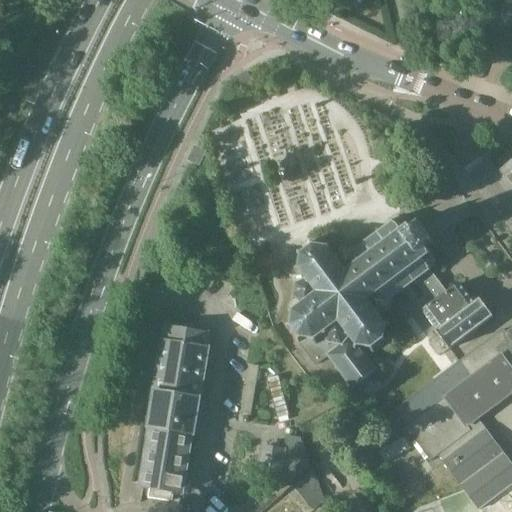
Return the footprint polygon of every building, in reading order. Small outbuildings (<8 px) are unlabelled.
[(252,82),(247,73),(233,81),(239,90),(252,82)] [(190,156),(188,160),(199,166),(206,152),(205,151),(204,152),(195,148),(191,157),(190,156)] [(511,163),(502,171),(511,184),(511,163)] [(417,285),(419,284),(432,274),(432,273),(433,272),(431,270),(433,269),(432,267),(436,267),(436,266),(434,265),(434,261),(438,261),(438,259),(436,259),(431,253),(433,252),(432,250),(430,252),(427,248),(431,245),(432,246),(434,244),(433,243),(435,242),(433,239),(432,240),(423,229),(424,228),(422,225),(421,227),(420,225),(418,227),(419,228),(414,232),(411,227),(413,226),(411,224),(409,225),(407,223),(406,224),(403,221),(404,218),(401,218),(401,221),(399,221),(398,218),(396,218),(396,221),(394,223),(391,220),(389,221),(391,224),(381,232),(378,228),(376,230),(379,234),(367,243),(364,239),(362,241),(365,244),(356,252),(354,250),(353,251),(353,252),(344,250),(343,247),(341,248),(342,251),(335,257),(329,248),(330,244),(328,243),(327,248),(315,245),(314,242),(311,242),(312,245),(309,244),(309,243),(307,244),(308,246),(302,249),(301,247),(300,249),(301,250),(301,253),(298,251),(297,253),(301,255),(299,268),(295,268),(295,271),(300,271),(305,280),(297,283),(294,281),(293,283),(296,285),(294,296),(292,297),(292,299),(296,298),(302,307),(294,312),(289,310),(288,312),(293,314),(291,326),(286,328),(287,330),(292,329),(299,338),(297,342),(301,344),(315,365),(327,356),(352,388),(377,370),(359,347),(371,349),(370,353),(373,354),(374,349),(377,350),(377,351),(379,352),(379,350),(382,347),(384,347),(384,346),(383,345),(384,342),(388,342),(388,340),(384,339),(386,327),(390,328),(391,325),(386,325),(378,316),(388,312),(390,313),(391,310),(389,310),(390,300),(393,301),(392,299),(401,292),(404,295),(406,294),(403,290),(414,282),(417,285)] [(252,270),(255,269),(274,264),(271,254),(250,260),(252,270)] [(447,294),(432,274),(419,284),(427,296),(417,303),(439,332),(438,333),(450,350),(493,317),(481,301),(476,305),(460,284),(447,294)] [(164,343),(162,354),(150,427),(152,428),(142,487),(151,488),(149,498),(172,502),(173,492),(182,493),(192,434),(193,434),(207,350),(204,349),(207,335),(169,329),(167,343),(164,343)] [(466,372),(457,378),(432,397),(437,405),(407,428),(432,461),(439,456),(480,510),(511,485),(511,465),(485,429),(483,431),(479,426),(475,421),(511,393),(511,330),(507,334),(503,330),(459,363),(466,372)] [(278,375),(276,376),(273,376),(266,378),(271,393),(276,413),(277,418),(289,415),(278,375)] [(289,455),(295,474),(308,470),(300,437),(284,442),(286,449),(262,445),(254,489),(279,493),(286,455),(289,455)] [(325,499),(319,483),(318,478),(315,472),(314,468),(293,486),(313,510),(325,499)]
